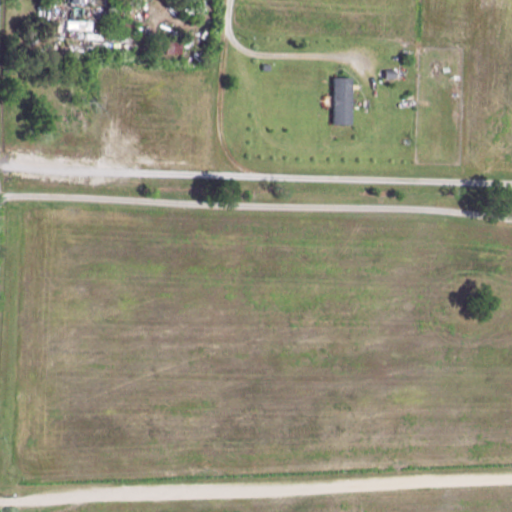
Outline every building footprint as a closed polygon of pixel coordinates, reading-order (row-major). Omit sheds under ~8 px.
[(122,21),(121,35),(133,36),(134,22),(122,21)] [(167,39),(166,54),(183,55),(184,40),(167,39)] [(386,70),(386,78),(397,79),(397,71),(386,70)] [(353,77),(352,126),(332,126),(333,77),(353,77)] [(56,120),(66,120),(66,78),(56,78),(56,120)]
